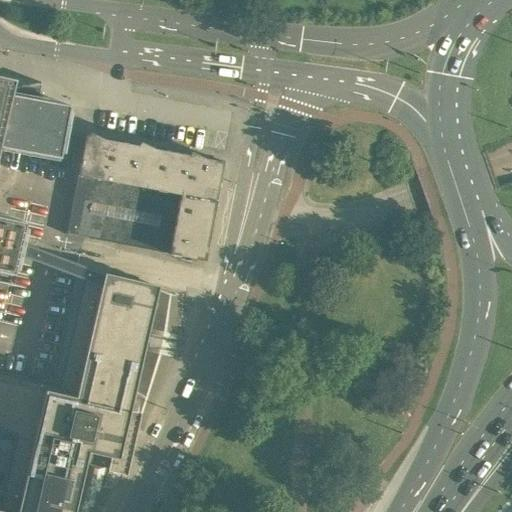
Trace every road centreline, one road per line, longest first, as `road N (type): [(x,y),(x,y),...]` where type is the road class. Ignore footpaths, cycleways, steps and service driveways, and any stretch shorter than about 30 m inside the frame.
road 1 (primary): [(473,215),(478,294),(469,360),(441,435),(395,511)]
road 2 (tertiary): [(132,511),(236,287)]
road 3 (tertiary): [(481,0),(391,43),(247,30)]
road 4 (tertiary): [(236,287),(287,117),(335,80)]
road 5 (tertiary): [(236,287),(230,259),(265,70)]
road 6 (residential): [(119,59),(114,100),(224,118)]
road 7 (tertiary): [(119,59),(134,53),(265,70)]
road 8 (primary): [(483,0),(456,53),(451,140)]
road 9 (tertiary): [(335,80),(378,89),(451,140)]
road 10 (primary): [(436,511),(511,406)]
road 11 (tertiary): [(247,30),(122,13)]
road 12 (tertiary): [(0,37),(119,59)]
